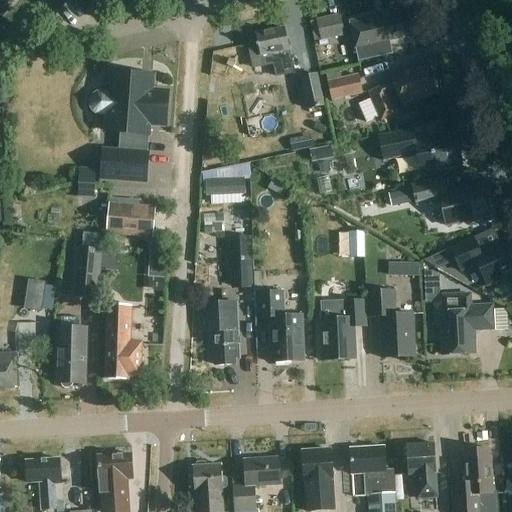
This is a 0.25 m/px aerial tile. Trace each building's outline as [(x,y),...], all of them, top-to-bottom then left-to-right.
[(0,0),(0,5),(2,8),(10,0),(0,0)] [(46,0),(61,13),(73,0),(46,0)] [(385,14),(350,21),(356,52),(358,51),(360,61),(393,54),(391,41),(403,38),(399,14),(385,17),(385,14)] [(317,21),(322,43),(334,40),(329,18),(317,21)] [(296,75),(291,51),(285,28),(258,34),(260,44),(249,46),(254,71),(275,66),(278,79),(296,75)] [(436,92),(423,63),(391,78),(394,85),(385,89),(383,86),(369,93),(381,120),(396,113),(392,105),(401,101),(404,107),(436,92)] [(343,78),(341,72),(326,75),(332,102),(364,95),(360,75),(343,78)] [(107,116),(105,133),(150,136),(150,126),(166,127),(168,92),(141,90),(142,76),(110,73),(108,94),(103,93),(101,93),(99,94),(98,94),(96,95),(95,96),(93,97),(93,99),(92,100),(91,102),(91,105),(91,107),(92,109),(93,110),(94,111),(95,113),(96,114),(98,114),(99,115),(101,115),(107,116)] [(318,76),(302,80),(308,111),(312,110),(324,108),(318,76)] [(251,109),(248,122),(260,125),(263,111),(251,109)] [(418,140),(435,135),(433,126),(415,131),(418,140)] [(415,141),(412,130),(379,137),(384,163),(417,156),(421,174),(462,165),(455,133),(415,141)] [(313,164),(334,160),(332,148),(311,153),(313,164)] [(146,183),(148,154),(104,151),(101,180),(146,183)] [(320,174),(331,171),(329,161),(318,164),(320,174)] [(80,171),(79,184),(95,185),(96,172),(80,171)] [(206,178),(206,196),(245,195),(245,177),(206,178)] [(320,195),(332,193),(330,177),(318,179),(320,195)] [(447,194),(443,179),(412,187),(417,206),(441,201),(447,227),(489,217),(482,186),(447,194)] [(290,201),(295,191),(274,180),(269,190),(290,201)] [(389,196),(392,208),(404,206),(401,193),(389,196)] [(93,208),(95,196),(77,194),(75,206),(93,208)] [(257,198),(257,216),(276,216),(276,199),(257,198)] [(154,240),(157,209),(110,205),(107,236),(154,240)] [(352,259),(366,258),(365,233),(351,234),(352,259)] [(480,252),(474,239),(451,250),(461,272),(478,265),(487,286),(511,274),(511,237),(499,244),(480,252)] [(232,288),(252,287),(249,239),(230,240),(232,288)] [(168,267),(169,245),(152,244),(151,266),(168,267)] [(100,302),(104,252),(76,249),(72,299),(100,302)] [(404,265),(404,278),(419,278),(419,265),(404,265)] [(431,273),(423,274),(424,304),(430,303),(439,293),(438,278),(431,273)] [(263,294),(262,275),(254,275),(255,294),(257,294),(263,294)] [(42,298),(41,310),(51,312),(55,289),(44,287),(42,298)] [(396,316),(394,292),(367,294),(369,319),(380,319),(382,360),(414,358),(412,315),(396,316)] [(285,317),(284,293),(263,294),(257,294),(258,319),(270,319),(272,364),(304,362),(302,316),(285,317)] [(474,307),(473,294),(442,296),(443,314),(440,314),(442,356),(475,355),(474,331),(493,330),(492,307),(474,307)] [(41,310),(42,298),(30,296),(28,310),(40,311),(41,310)] [(326,320),(321,321),(323,362),(354,361),(353,329),(366,328),(365,301),(344,302),(325,303),(326,320)] [(234,324),(233,304),(200,305),(202,335),(210,334),(211,361),(217,360),(217,367),(235,366),(234,360),(241,359),(239,323),(234,324)] [(142,380),(143,343),(132,343),(133,308),(108,307),(106,380),(130,380),(130,379),(142,380)] [(59,329),(57,385),(61,385),(62,388),(65,390),(69,390),(72,388),(73,385),(85,385),(87,330),(80,329),(81,319),(61,318),(61,329),(59,329)] [(0,389),(18,389),(16,354),(0,354),(0,389)] [(437,500),(436,474),(434,446),(406,447),(408,476),(418,476),(419,501),(437,500)] [(383,449),(350,451),(351,476),(364,475),(365,497),(368,497),(394,495),(393,471),(385,472),(383,449)] [(330,450),(302,452),(305,511),(333,511),(334,511),(330,450)] [(452,511),(480,511),(479,497),(491,496),(489,451),(464,453),(466,486),(451,487),(452,511)] [(100,511),(128,511),(127,481),(132,480),(131,456),(97,458),(98,480),(100,511)] [(234,511),(254,511),(253,488),(279,487),(278,459),(243,461),(245,487),(232,488),(234,511)] [(61,487),(59,460),(26,463),(27,485),(39,484),(41,511),(46,511),(57,511),(56,487),(61,487)] [(194,498),(190,498),(191,511),(222,511),(221,492),(222,492),(222,489),(225,489),(227,487),(226,480),(224,478),(221,478),(221,466),(211,467),(209,467),(206,467),(206,464),(204,462),(199,462),(198,462),(197,463),(195,465),(195,468),(192,468),(194,498)] [(369,511),(397,511),(396,495),(394,495),(368,497),(369,511)]
